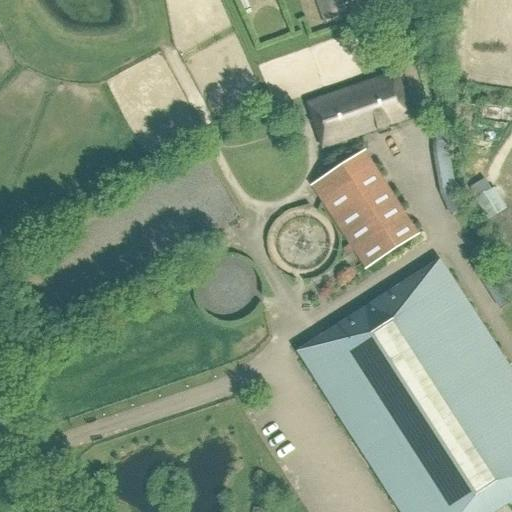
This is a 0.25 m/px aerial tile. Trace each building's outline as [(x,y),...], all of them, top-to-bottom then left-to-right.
[(318,0),(326,23),(373,6),(370,0),(318,0)] [(307,102),(323,149),(414,118),(399,71),(307,102)] [(365,153),(313,187),(350,245),(342,250),(347,257),(355,252),(365,268),(417,234),(365,153)] [(485,193),(475,199),(487,220),(497,214),(485,193)] [(405,511),(496,511),(511,502),(511,375),(439,262),(419,274),(301,350),(405,511)]
